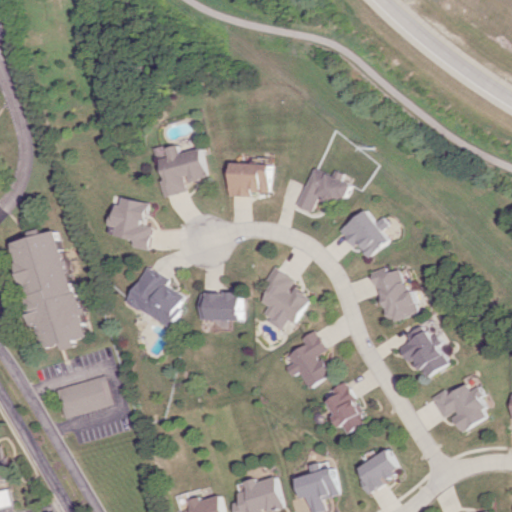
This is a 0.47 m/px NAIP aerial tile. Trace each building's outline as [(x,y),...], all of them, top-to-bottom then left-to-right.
[(205,148),(185,153),(183,145),(171,148),(173,157),(164,159),(169,179),(165,180),(169,197),(193,191),(191,182),(212,177),(205,148)] [(256,196),(256,191),(273,192),(274,163),(235,162),(234,196),(256,196)] [(355,184),(316,167),(300,205),(315,211),(322,195),(346,206),(355,184)] [(154,203),(126,197),(125,205),(117,204),(111,234),(138,239),(136,247),(153,250),(157,225),(150,224),(154,203)] [(342,230),(356,247),(360,243),(371,258),(393,240),(369,209),(342,230)] [(90,337),(64,230),(17,242),(43,349),(90,337)] [(130,302),(174,327),(184,308),(182,307),(189,295),(170,285),(174,279),(150,266),(130,302)] [(297,323),(312,296),(295,286),(298,279),(276,266),(268,280),(274,283),(263,302),(269,306),(263,316),(284,328),(290,318),(297,323)] [(379,277),(390,322),(422,314),(416,290),(409,292),(404,270),(379,277)] [(244,293),(203,292),(203,319),(243,320),(244,293)] [(430,377),(452,364),(427,323),(410,334),(414,341),(403,347),(417,370),(424,367),(430,377)] [(328,350),(317,330),(303,338),(307,345),(289,354),(294,363),(287,367),(292,376),(300,372),(309,388),(332,375),(320,354),(328,350)] [(61,387),(67,416),(116,406),(110,377),(61,387)] [(323,394),(340,426),(343,424),(348,432),(369,421),(348,381),(323,394)] [(436,396),(447,418),(455,414),(465,432),(490,419),(485,410),(490,408),(484,397),(488,395),(482,385),(474,390),(470,384),(452,394),(449,389),(436,396)] [(362,480),(370,494),(405,473),(391,449),(361,467),(367,477),(362,480)] [(0,479),(11,477),(5,451),(0,451),(0,479)] [(343,494),(335,466),(330,468),(327,461),(310,466),(313,474),(298,478),(304,499),(310,497),(314,511),(325,511),(330,511),(326,499),(343,494)] [(273,511),(287,508),(277,476),(258,481),(257,478),(245,481),(248,490),(239,492),(241,500),(234,502),(237,511),(273,511)] [(0,492),(0,509),(16,506),(12,489),(0,492)] [(226,511),(222,494),(203,500),(202,496),(189,500),(192,509),(183,511),(226,511)]
